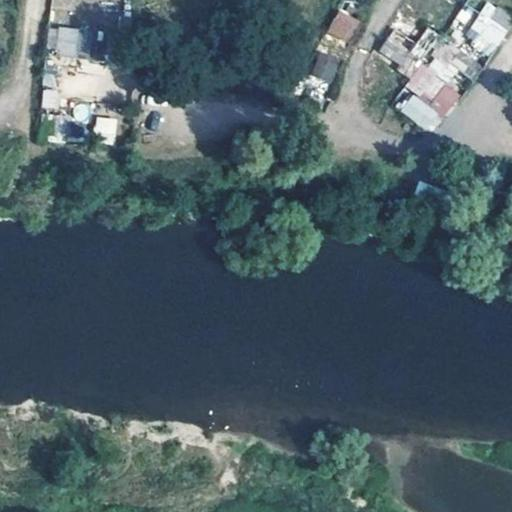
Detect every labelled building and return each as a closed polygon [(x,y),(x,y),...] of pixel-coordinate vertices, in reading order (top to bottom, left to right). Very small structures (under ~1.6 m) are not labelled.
[(497,23),(507,7),(496,0),(483,0),(477,8),(497,23)] [(326,34),(349,43),(359,19),(336,10),(326,34)] [(401,43),(406,33),(385,23),(378,41),(383,34),(401,43)] [(49,25),(45,52),(77,56),(81,29),(49,25)] [(460,70),(473,54),(443,30),(430,47),(460,70)] [(391,57),(401,43),(383,34),(378,41),(375,46),(391,57)] [(416,52),(408,47),(398,60),(405,66),(416,52)] [(330,83),(340,59),(317,50),(308,74),(330,83)] [(413,71),(425,56),(416,52),(405,66),(413,71)] [(391,101),(429,134),(462,95),(424,63),(391,101)] [(42,89),(41,108),(56,108),(56,90),(42,89)] [(94,117),(93,143),(115,144),(116,117),(94,117)]
